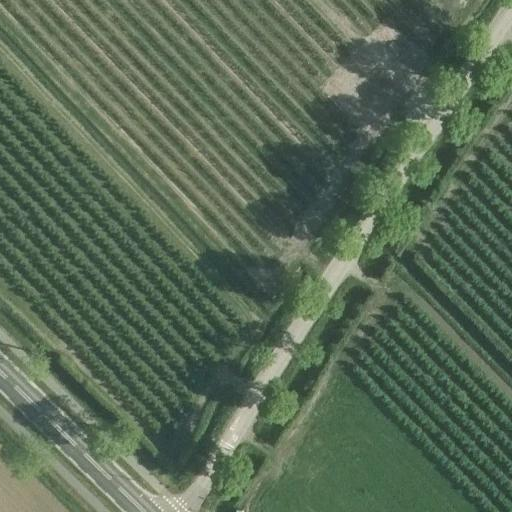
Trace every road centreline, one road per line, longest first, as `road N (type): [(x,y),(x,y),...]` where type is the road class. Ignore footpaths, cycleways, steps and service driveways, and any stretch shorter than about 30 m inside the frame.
road 1 (unclassified): [(184,511),(511,5)]
road 2 (primary): [(141,511),(0,375)]
